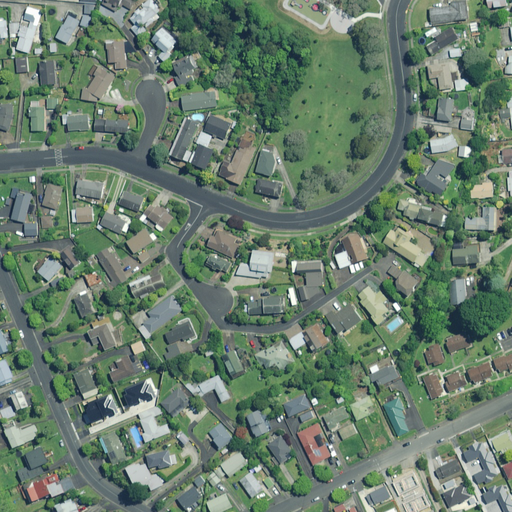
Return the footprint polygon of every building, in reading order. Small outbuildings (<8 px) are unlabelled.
[(116,12),(122,0),(103,0),(101,4),(116,12)] [(135,1),(134,0),(125,0),(122,5),(130,10),(135,1)] [(161,10),(152,0),(149,0),(142,6),(143,7),(130,19),(136,25),(132,29),(140,38),(148,31),(146,29),(155,21),(152,18),(161,10)] [(470,19),(467,0),(452,3),(453,6),(430,9),(431,16),(430,16),(431,25),(470,19)] [(508,6),(507,0),(487,0),(489,9),(508,6)] [(95,5),(85,4),(85,14),(94,14),(95,5)] [(38,9),(28,7),(27,16),(37,18),(38,9)] [(80,22),(68,16),(56,38),(68,44),(80,22)] [(92,18),(84,16),(81,26),(89,28),(92,18)] [(38,21),(24,17),(19,36),(21,36),(17,50),(30,53),(38,21)] [(510,27),(508,19),(498,21),(499,28),(510,27)] [(18,34),(18,24),(10,24),(10,34),(18,34)] [(173,36),(164,28),(153,40),(164,51),(159,56),(166,63),(173,56),(169,51),(181,39),(176,34),(173,36)] [(453,43),(454,44),(455,44),(456,44),(457,44),(458,44),(459,43),(459,42),(459,41),(459,40),(452,28),(436,38),(438,41),(428,47),(432,54),(453,43)] [(126,69),(125,42),(107,43),(107,63),(116,63),(116,69),(126,69)] [(57,52),(56,44),(48,44),(48,53),(57,52)] [(501,66),(506,61),(503,47),(494,50),(498,66),(501,66)] [(462,57),(461,49),(450,50),(451,58),(462,57)] [(198,68),(192,55),(173,64),(179,77),(176,78),(180,88),(194,82),(191,75),(195,73),(193,70),(198,68)] [(28,72),(28,60),(17,60),(18,73),(28,72)] [(55,85),(54,62),(41,62),(42,85),(55,85)] [(454,89),(450,63),(428,67),(430,79),(439,78),(441,91),(454,89)] [(117,75),(101,65),(95,75),(96,76),(88,90),(83,89),(81,99),(97,102),(98,97),(102,99),(117,75)] [(469,79),(456,81),(457,92),(471,90),(469,79)] [(217,107),(215,92),(182,96),(184,111),(217,107)] [(511,97),(505,99),(507,108),(497,110),(500,124),(505,123),(507,132),(511,131),(511,130),(511,97)] [(437,120),(452,121),(453,112),(454,112),(454,109),(453,109),(454,100),(440,98),(439,106),(437,106),(435,117),(437,117),(437,120)] [(58,99),(48,99),(47,109),(58,109),(58,99)] [(39,108),(38,103),(31,103),(31,108),(29,108),(29,117),(32,117),(32,131),(45,131),(45,108),(39,108)] [(13,107),(3,104),(0,116),(0,127),(9,130),(12,117),(11,117),(13,107)] [(89,131),(89,116),(63,116),(63,124),(70,124),(70,131),(89,131)] [(231,124),(211,116),(205,130),(218,136),(217,137),(225,140),(231,124)] [(199,124),(188,119),(172,156),(188,163),(192,153),(187,151),(199,124)] [(128,133),(128,121),(96,120),(95,131),(128,133)] [(474,121),(462,120),(461,129),(473,130),(474,121)] [(255,135),(245,131),(232,165),(225,162),(220,177),(242,185),(256,149),(251,147),(255,135)] [(212,137),(201,133),(197,143),(200,144),(192,164),(206,170),(214,151),(207,148),(212,137)] [(459,146),(454,136),(443,139),(431,141),(433,154),(449,151),(459,146)] [(472,147),(460,147),(459,157),(472,158),(472,147)] [(511,147),(506,148),(506,150),(502,150),(503,164),(511,163),(511,147)] [(273,154),(262,150),(256,173),(272,177),(276,163),(273,154)] [(454,168),(440,159),(428,178),(423,174),(416,183),(431,193),(432,192),(440,197),(448,185),(438,179),(441,174),(448,178),(454,168)] [(104,185),(79,180),(76,195),(101,199),(104,185)] [(284,185),(259,180),(256,192),(281,198),(284,185)] [(494,197),(493,183),(483,184),(483,186),(471,186),(472,199),(494,197)] [(63,188),(48,184),(41,205),(56,210),(63,188)] [(144,199),(125,191),(120,205),(139,212),(144,199)] [(27,215),(30,204),(33,194),(27,192),(25,197),(19,195),(12,219),(25,223),(27,215)] [(432,212),(433,209),(424,206),(424,208),(401,201),(398,209),(405,211),(404,215),(440,225),(443,215),(432,212)] [(37,206),(30,204),(27,215),(34,217),(37,206)] [(151,204),(139,219),(147,224),(150,220),(156,225),(154,226),(162,233),(175,217),(159,205),(156,208),(151,204)] [(496,231),(497,208),(483,208),(483,218),(466,218),(465,230),(496,231)] [(93,222),(93,209),(72,209),(72,223),(93,222)] [(131,224),(107,212),(101,225),(120,234),(122,231),(126,233),(131,224)] [(52,217),(42,218),(42,228),(53,228),(52,217)] [(37,236),(37,224),(25,224),(25,236),(37,236)] [(396,224),(384,243),(415,263),(413,265),(418,268),(420,266),(423,268),(429,257),(421,252),(423,250),(416,246),(412,243),(416,237),(399,226),(396,224)] [(150,235),(146,229),(127,243),(135,255),(157,238),(153,233),(150,235)] [(237,239),(219,231),(216,238),(213,237),(208,248),(234,259),(240,245),(236,243),(237,239)] [(368,259),(359,234),(343,240),(347,252),(336,256),(341,269),(368,259)] [(453,245),(454,265),(454,267),(468,266),(468,264),(481,263),(480,253),(481,253),(480,239),(467,240),(467,247),(463,247),(463,244),(453,245)] [(70,240),(60,240),(53,246),(72,269),(81,262),(74,253),(78,250),(70,240)] [(157,252),(153,247),(138,259),(141,263),(157,252)] [(112,256),(107,249),(97,256),(116,287),(129,279),(113,254),(112,256)] [(275,254),(255,251),(252,264),(241,262),(239,274),(267,279),(269,272),(272,273),(275,254)] [(231,264),(210,257),(207,266),(228,273),(231,264)] [(63,267),(52,258),(39,272),(50,282),(63,267)] [(323,286),(321,261),(292,264),(293,274),(307,272),(308,287),(300,287),(301,301),(309,300),(320,293),(319,286),(323,286)] [(393,287),(408,299),(421,282),(406,271),(404,274),(394,266),(389,272),(398,280),(393,287)] [(101,282),(96,271),(86,275),(91,286),(101,282)] [(165,287),(160,275),(152,279),(150,276),(130,284),(136,298),(140,296),(142,299),(149,296),(148,294),(165,287)] [(451,305),(461,305),(461,303),(466,303),(465,297),(467,297),(465,278),(449,279),(451,305)] [(373,316),(372,317),(379,325),(386,319),(383,316),(389,311),(383,303),(388,300),(381,291),(376,296),(369,287),(359,296),(363,301),(362,302),(373,316)] [(96,313),(88,294),(75,299),(82,318),(96,313)] [(183,310),(173,296),(148,314),(151,319),(139,327),(147,338),(183,310)] [(285,313),(284,296),(267,297),(267,299),(259,300),(259,302),(249,303),(250,315),(285,313)] [(341,333),(344,337),(349,334),(349,332),(363,322),(350,303),(336,313),(335,311),(326,316),(339,335),(341,333)] [(105,351),(117,346),(111,333),(115,331),(111,322),(89,332),(95,345),(102,342),(105,351)] [(329,343),(317,324),(289,341),(295,351),(308,343),(314,352),(329,343)] [(194,337),(190,325),(166,335),(170,344),(183,339),(184,341),(194,337)] [(0,354),(9,351),(1,331),(0,331),(0,354)] [(471,346),(466,333),(446,340),(450,353),(471,346)] [(146,351),(142,341),(131,346),(135,355),(146,351)] [(444,363),(438,344),(429,347),(430,350),(425,351),(429,364),(433,362),(434,366),(444,363)] [(283,351),(281,346),(276,349),(274,346),(256,355),(262,366),(265,364),(267,369),(277,364),(281,372),(291,366),(286,356),(289,354),(286,349),(283,351)] [(215,354),(212,349),(205,352),(208,357),(215,354)] [(511,354),(492,361),(496,371),(500,370),(500,372),(510,369),(510,370),(511,369),(511,354)] [(115,383),(143,370),(140,362),(132,366),(128,357),(117,362),(121,369),(111,374),(115,383)] [(239,359),(238,357),(226,364),(234,380),(248,373),(240,359),(239,359)] [(14,381),(6,360),(0,362),(0,385),(0,387),(14,381)] [(471,382),(472,382),(473,384),(494,375),(489,363),(468,372),(471,378),(469,379),(471,382)] [(401,380),(395,364),(379,371),(377,365),(370,368),(372,374),(369,375),(373,383),(377,381),(380,389),(401,380)] [(97,389),(89,369),(75,375),(83,394),(97,389)] [(433,399),(439,397),(439,399),(444,397),(442,394),(444,393),(435,372),(424,377),(433,399)] [(463,383),(458,372),(447,377),(448,381),(445,382),(449,392),(467,385),(466,382),(463,383)] [(230,399),(219,376),(200,385),(201,389),(196,391),(199,397),(215,389),(222,403),(230,399)] [(134,411),(125,387),(111,393),(121,416),(134,411)] [(192,403),(180,389),(162,404),(174,418),(192,403)] [(28,407),(22,392),(10,397),(16,412),(28,407)] [(311,408),(306,395),(283,404),(288,417),(311,408)] [(374,405),(369,397),(349,406),(357,422),(371,415),(368,408),(374,405)] [(404,410),(399,399),(383,406),(398,437),(409,432),(404,419),(405,419),(402,411),(404,410)] [(163,414),(160,406),(139,414),(144,426),(140,427),(147,443),(171,433),(168,425),(159,428),(154,417),(163,414)] [(15,416),(12,407),(1,411),(5,420),(15,416)] [(349,418),(344,407),(324,417),(331,433),(340,429),(337,423),(349,418)] [(269,432),(261,411),(248,416),(257,438),(269,432)] [(313,418),(311,412),(300,417),(302,422),(313,418)] [(198,424),(194,421),(189,427),(192,430),(198,424)] [(233,439),(221,424),(208,434),(219,449),(233,439)] [(322,433),(318,424),(298,434),(313,465),(332,457),(326,446),(323,447),(317,435),(322,433)] [(358,433),(353,424),(339,431),(343,440),(358,433)] [(19,432),(17,427),(6,431),(14,449),(37,438),(35,433),(37,432),(34,425),(19,432)] [(128,460),(116,432),(102,438),(114,466),(128,460)] [(511,449),(511,442),(508,433),(492,441),(498,452),(502,450),(503,454),(511,449)] [(190,441),(184,434),(179,438),(184,445),(190,441)] [(291,452),(282,436),(268,444),(275,455),(272,457),(277,466),(287,460),(285,456),(291,452)] [(18,471),(22,482),(45,473),(42,466),(49,463),(43,449),(26,456),(30,466),(18,471)] [(173,466),(169,450),(147,456),(150,468),(160,466),(161,469),(173,466)] [(248,463),(239,451),(236,453),(220,466),(221,467),(206,478),(213,487),(221,481),(219,479),(227,474),(230,478),(248,463)] [(457,460),(440,468),(436,470),(440,479),(444,477),(445,478),(462,470),(457,460)] [(151,477),(144,462),(127,470),(141,497),(163,485),(157,474),(151,477)] [(262,469),(259,465),(253,469),(256,473),(262,469)] [(496,481),(490,467),(470,476),(484,508),(495,504),(490,494),(491,494),(488,485),(496,481)] [(263,491),(252,473),(246,476),(252,486),(246,490),(251,498),(263,491)] [(33,481),(22,485),(25,492),(28,491),(32,502),(52,494),(53,498),(65,493),(62,485),(59,486),(57,483),(61,481),(59,474),(34,484),(33,481)] [(206,482),(200,476),(193,483),(199,488),(206,482)] [(274,485),(268,478),(262,482),(267,490),(274,485)] [(446,484),(448,489),(456,486),(454,481),(446,484)] [(473,499),(467,484),(444,494),(450,508),(473,499)] [(203,498),(194,487),(178,499),(186,510),(203,498)] [(391,498),(386,487),(367,496),(371,505),(375,503),(376,505),(391,498)] [(418,490),(405,496),(402,497),(409,511),(430,511),(428,507),(418,511),(414,504),(423,500),(418,490)] [(511,506),(511,491),(503,495),(509,508),(511,506)] [(223,511),(232,508),(226,494),(207,503),(211,511),(223,511)] [(78,511),(74,500),(55,507),(56,511),(78,511)]
